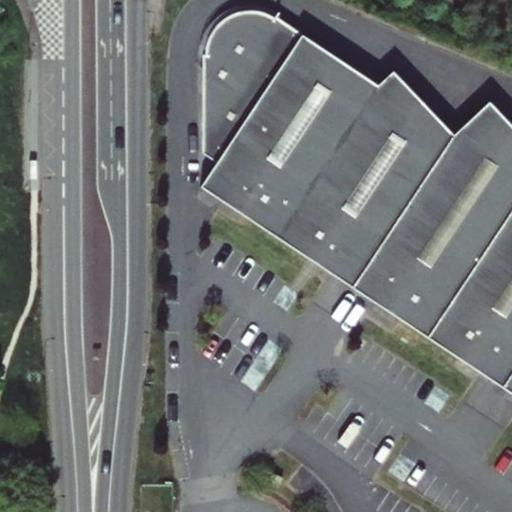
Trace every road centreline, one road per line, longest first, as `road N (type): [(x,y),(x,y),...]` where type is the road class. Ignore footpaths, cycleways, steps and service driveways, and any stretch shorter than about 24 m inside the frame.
road 1 (secondary): [(101,511),(121,263),(111,0)]
road 2 (secondary): [(73,0),(72,305),(87,511)]
